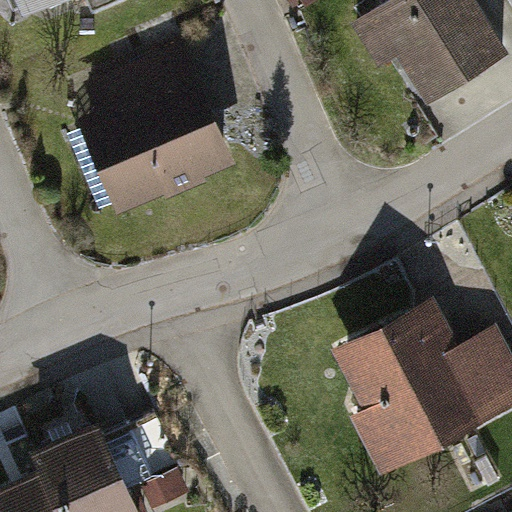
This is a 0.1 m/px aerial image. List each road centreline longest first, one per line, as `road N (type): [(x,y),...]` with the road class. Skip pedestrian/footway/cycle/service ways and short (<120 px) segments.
road 1 (residential): [(111,328),(0,75)]
road 2 (residential): [(111,328),(352,233)]
road 3 (residential): [(255,0),(352,233)]
road 4 (residential): [(352,233),(511,134)]
road 5 (residential): [(0,374),(111,328)]
